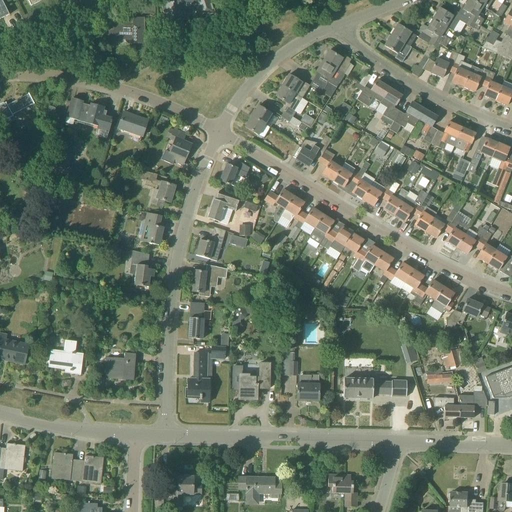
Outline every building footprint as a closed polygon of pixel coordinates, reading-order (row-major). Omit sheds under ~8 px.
[(197,4),(199,8),(202,17),(214,13),(209,0),(163,0),(171,24),(185,20),(182,9),(197,4)] [(482,8),(469,0),(467,0),(463,7),(462,7),(458,14),(455,12),(476,25),(479,27),(483,20),(477,16),(482,8)] [(487,10),(493,1),(492,0),(469,0),(482,8),(487,10)] [(145,14),(155,14),(154,1),(144,1),(145,14)] [(495,15),(500,18),(506,7),(502,5),(501,5),(495,15)] [(452,17),(439,9),(433,19),(453,31),(459,20),(473,29),(476,25),(455,12),(452,17)] [(484,49),(486,50),(495,53),(511,60),(511,38),(511,39),(511,38),(511,11),(504,22),(510,26),(501,43),(496,41),(499,35),(492,31),(482,48),(484,49)] [(145,44),(144,19),(133,19),(133,22),(130,22),(128,23),(128,25),(113,24),(113,30),(102,30),(102,40),(113,41),(113,39),(133,40),(134,44),(145,44)] [(453,31),(433,19),(428,28),(423,25),(419,32),(431,39),(428,44),(437,50),(440,45),(445,48),(450,40),(446,38),(446,37),(442,35),(446,28),(453,32),(453,31)] [(411,48),(410,47),(416,37),(397,25),(390,36),(411,48)] [(402,63),(411,48),(390,36),(384,46),(397,55),(395,59),(402,63)] [(342,59),(329,51),(322,62),(344,75),(351,65),(349,64),(351,60),(344,56),(342,59)] [(450,73),(457,55),(455,53),(451,52),(446,64),(436,59),(430,74),(442,79),(446,71),(450,73)] [(463,88),(472,66),(463,62),(465,57),(460,55),(457,55),(450,73),(455,75),(451,83),(463,88)] [(422,70),(429,59),(424,56),(417,67),(422,70)] [(330,98),(344,75),(322,62),(316,72),(329,81),(321,93),(330,98)] [(482,71),(472,66),(463,88),(474,93),(478,85),(482,87),(489,71),(483,69),(482,71)] [(495,102),(501,87),(491,83),(495,74),(489,71),(482,87),(487,89),(483,97),(495,102)] [(359,85),(364,88),(364,87),(371,77),(366,74),(359,85)] [(302,84),(288,76),(282,86),(302,99),(309,86),(303,82),(302,84)] [(370,91),(364,87),(356,100),(368,107),(374,99),(380,103),(389,88),(377,81),(370,91)] [(356,100),(364,88),(359,85),(356,83),(354,87),(359,90),(353,98),(356,100)] [(288,105),(283,113),(292,118),(296,113),(294,111),(302,99),(282,86),(275,97),(288,105)] [(511,99),(511,91),(511,92),(501,87),(495,102),(506,107),(510,98),(511,99)] [(382,116),(383,116),(393,122),(399,112),(394,108),(402,96),(389,88),(380,103),(381,103),(380,104),(387,109),(382,116)] [(13,116),(33,105),(33,104),(28,94),(28,95),(7,106),(6,103),(0,106),(0,122),(1,124),(13,117),(13,116)] [(107,139),(109,130),(112,121),(111,121),(111,119),(104,117),(106,114),(102,113),(104,108),(91,104),(90,108),(82,106),(83,102),(71,99),(71,102),(67,101),(62,117),(66,118),(64,124),(72,126),(74,120),(98,127),(95,136),(107,139)] [(345,116),(350,106),(343,103),(338,112),(345,116)] [(414,128),(424,110),(412,103),(405,115),(399,112),(393,122),(390,126),(391,127),(389,130),(396,134),(401,126),(404,128),(406,124),(414,128)] [(265,125),(271,115),(258,106),(251,117),(265,125)] [(325,107),(322,112),(328,115),(331,110),(325,107)] [(431,128),(437,117),(424,110),(414,128),(419,120),(426,124),(422,132),(426,135),(423,140),(430,144),(437,131),(431,128)] [(140,142),(142,137),(147,121),(123,113),(118,129),(134,134),(132,139),(140,142)] [(283,113),(281,117),(289,123),(292,118),(283,113)] [(321,113),(317,119),(324,123),(328,117),(321,113)] [(347,114),(344,121),(352,126),(356,120),(347,114)] [(303,115),(299,120),(305,123),(308,119),(303,115)] [(258,136),(265,125),(251,117),(245,128),(258,136)] [(453,147),(462,128),(448,122),(443,134),(437,131),(430,144),(438,148),(441,142),(453,147)] [(304,132),(306,127),(301,123),(298,128),(304,132)] [(466,153),(475,134),(462,128),(453,147),(461,151),(466,153)] [(185,135),(174,130),(173,132),(169,130),(166,136),(170,138),(170,140),(174,142),(169,155),(167,155),(164,161),(172,164),(174,161),(183,165),(185,159),(187,159),(190,153),(188,152),(191,146),(183,142),(185,135)] [(325,150),(331,140),(325,136),(319,144),(305,140),(300,148),(302,149),(296,159),(308,167),(318,151),(323,154),(325,150)] [(372,138),(368,144),(373,147),(377,141),(372,138)] [(478,145),(470,163),(475,165),(477,161),(479,161),(482,155),(492,159),(498,144),(497,144),(498,142),(493,140),(492,141),(486,139),(483,147),(478,145)] [(381,141),(373,153),(383,159),(390,147),(381,141)] [(293,157),(299,147),(294,143),(287,154),(293,157)] [(499,188),(511,159),(506,157),(509,149),(498,144),(492,159),(501,163),(491,184),(499,188)] [(332,182),(341,168),(330,162),(334,155),(325,150),(323,154),(318,162),(326,168),(322,175),(332,182)] [(414,152),(412,157),(421,162),(424,156),(415,151),(414,152)] [(399,155),(394,164),(399,167),(404,159),(399,155)] [(467,171),(470,163),(460,159),(454,174),(463,178),(466,171),(467,171)] [(511,159),(499,188),(493,202),(498,204),(511,175),(510,174),(511,170),(511,167),(511,159)] [(244,179),(249,169),(237,161),(235,168),(226,165),(219,182),(230,186),(235,175),(239,177),(244,179)] [(412,162),(406,170),(414,175),(419,167),(412,162)] [(353,172),(351,175),(341,169),(341,168),(332,182),(343,189),(348,181),(352,184),(357,175),(353,172)] [(362,201),(370,187),(374,180),(364,174),(366,170),(362,168),(357,175),(352,184),(356,186),(351,194),(362,201)] [(175,186),(156,181),(157,175),(147,173),(142,171),(139,179),(152,183),(151,185),(153,185),(159,187),(158,191),(155,190),(150,204),(162,208),(164,201),(170,203),(175,186)] [(264,174),(258,179),(262,183),(268,179),(264,174)] [(454,174),(452,179),(460,183),(462,178),(454,174)] [(387,185),(381,193),(373,188),(370,187),(362,201),(373,207),(379,197),(383,200),(389,191),(391,187),(387,185)] [(281,216),(293,197),(283,190),(278,197),(269,192),(264,201),(273,206),(274,204),(279,207),(275,211),(274,213),(274,222),(276,223),(281,216)] [(402,203),(406,197),(408,193),(402,190),(396,199),(391,196),(393,194),(389,191),(383,200),(387,202),(383,210),(394,217),(402,203)] [(420,207),(427,195),(421,191),(414,202),(406,197),(402,203),(394,217),(404,223),(410,213),(415,216),(420,207)] [(235,211),(239,200),(218,193),(215,200),(214,200),(207,219),(228,226),(233,210),(235,211)] [(414,226),(425,233),(436,215),(436,214),(428,208),(434,199),(427,195),(420,207),(415,216),(419,218),(414,226)] [(298,222),(303,213),(299,211),(304,203),(293,197),(281,216),(290,222),(292,219),(298,222)] [(246,201),(243,208),(255,213),(258,206),(246,201)] [(294,227),(287,238),(293,242),(300,231),(299,230),(300,229),(304,222),(314,229),(323,215),(313,209),(308,216),(303,213),(298,222),(295,227),(294,227)] [(446,222),(443,220),(436,215),(425,233),(435,239),(441,229),(446,232),(457,215),(456,215),(457,214),(453,211),(452,211),(446,222)] [(161,246),(162,239),(160,239),(163,228),(158,227),(161,217),(147,214),(141,241),(159,246),(161,246)] [(319,245),(323,247),(333,232),(329,229),(334,222),(323,215),(314,229),(310,236),(308,238),(309,239),(307,243),(316,249),(319,245)] [(445,242),(456,249),(464,235),(468,229),(469,228),(460,223),(463,219),(457,215),(446,232),(450,235),(445,242)] [(344,248),(353,234),(342,227),(338,235),(333,232),(323,247),(328,250),(330,247),(341,254),(342,252),(344,248)] [(220,249),(224,238),(226,231),(214,228),(210,242),(201,240),(196,256),(216,262),(219,254),(220,249)] [(481,228),(473,241),(464,235),(456,249),(467,255),(473,245),(477,248),(487,232),(481,228)] [(256,233),(251,240),(260,245),(265,237),(256,232),(256,233)] [(485,245),(492,235),(488,232),(487,232),(477,248),(481,251),(477,258),(487,265),(496,251),(485,245)] [(231,234),(228,243),(244,248),(247,239),(231,234)] [(357,260),(363,251),(359,248),(363,241),(353,234),(344,248),(342,252),(352,258),(353,257),(357,260)] [(277,256),(282,248),(288,238),(281,235),(271,253),(277,256)] [(118,242),(116,248),(123,250),(125,250),(127,244),(118,242)] [(499,244),(496,249),(506,256),(509,251),(499,244)] [(374,266),(382,253),(372,246),(367,254),(363,251),(357,260),(352,268),(358,272),(361,268),(369,273),(374,266)] [(511,257),(508,255),(506,258),(496,251),(487,265),(498,271),(498,272),(503,274),(511,279),(511,275),(511,257)] [(149,255),(132,253),(132,257),(131,265),(137,266),(134,286),(149,288),(150,277),(154,278),(154,270),(147,269),(149,255)] [(383,284),(387,279),(393,270),(388,267),(393,259),(382,253),(374,266),(384,273),(379,282),(383,284)] [(339,273),(344,264),(339,261),(333,269),(339,273)] [(404,284),(413,270),(402,263),(397,272),(393,270),(387,279),(391,281),(394,277),(404,284)] [(225,279),(227,270),(206,266),(206,272),(194,271),(191,292),(200,293),(199,296),(205,297),(206,287),(216,288),(217,278),(225,279)] [(296,267),(291,276),(301,281),(306,272),(296,267)] [(415,298),(423,287),(419,284),(423,277),(413,270),(404,284),(401,289),(410,294),(410,295),(415,298)] [(45,271),(43,280),(51,283),(53,273),(45,271)] [(325,292),(333,280),(337,274),(333,271),(321,289),(320,288),(317,293),(330,301),(333,298),(325,292)] [(309,273),(303,280),(310,286),(316,278),(309,273)] [(435,301),(443,287),(433,281),(427,289),(423,287),(415,298),(413,302),(420,306),(426,296),(435,301)] [(448,313),(453,304),(449,302),(454,294),(443,287),(435,301),(431,307),(442,314),(444,310),(448,313)] [(467,300),(462,312),(467,313),(477,318),(478,314),(486,318),(489,309),(482,306),(467,300)] [(365,301),(362,306),(367,309),(370,304),(365,301)] [(383,301),(379,308),(385,312),(390,305),(383,301)] [(202,340),(203,320),(204,310),(204,304),(191,304),(189,339),(202,340)] [(457,323),(461,314),(454,311),(447,322),(448,322),(457,324),(457,323)] [(511,337),(511,315),(506,314),(499,334),(509,337),(510,337),(511,337)] [(28,345),(5,340),(0,339),(0,357),(8,359),(8,361),(24,365),(28,345)] [(75,353),(76,342),(66,341),(64,352),(50,350),(48,368),(70,370),(70,371),(72,372),(71,375),(80,376),(83,354),(75,353)] [(401,345),(406,364),(416,361),(411,342),(401,345)] [(210,360),(225,360),(225,347),(220,347),(211,347),(210,360)] [(297,377),(297,362),(294,362),(295,348),(283,348),(282,376),(297,377)] [(460,356),(458,349),(441,354),(446,369),(464,364),(462,355),(460,356)] [(133,381),(135,355),(124,354),(124,360),(106,359),(105,379),(133,381)] [(194,380),(206,380),(207,354),(194,354),(194,380)] [(269,389),(269,376),(269,364),(259,363),(258,378),(248,378),(248,375),(239,375),(239,400),(256,400),(257,389),(269,389)] [(511,367),(491,376),(494,386),(498,384),(503,396),(511,392),(511,367)] [(451,374),(441,375),(442,383),(451,382),(451,374)] [(318,385),(318,376),(298,375),(298,384),(297,384),(297,401),(319,402),(319,385),(318,385)] [(391,382),(373,382),(373,380),(343,379),(343,398),(372,399),(372,395),(391,396),(391,397),(406,397),(407,382),(391,381),(391,382)] [(209,403),(209,380),(206,380),(194,380),(188,380),(187,397),(200,397),(200,400),(201,400),(201,403),(209,403)] [(459,418),(459,406),(454,406),(454,399),(434,398),(434,407),(444,408),(444,418),(459,418)] [(473,419),(474,400),(469,400),(468,407),(459,406),(459,418),(473,419)] [(22,472),(25,446),(6,444),(6,449),(0,448),(0,480),(2,480),(3,475),(3,470),(22,472)] [(75,482),(78,461),(72,460),(73,455),(54,453),(51,480),(75,482)] [(101,484),(103,458),(84,456),(84,461),(78,461),(75,482),(101,484)] [(356,508),(357,493),(353,493),(353,482),(350,482),(350,479),(345,479),(345,476),(328,475),(328,488),(332,488),(332,494),(344,494),(344,507),(356,508)] [(173,489),(173,490),(168,490),(167,504),(172,504),(172,505),(182,505),(182,495),(200,495),(201,484),(193,484),(193,478),(177,477),(177,489),(173,489)] [(239,478),(238,490),(246,490),(246,502),(258,502),(258,494),(270,494),(277,494),(280,494),(281,485),(274,485),(274,479),(239,478)] [(511,484),(509,484),(509,485),(502,485),(501,493),(500,493),(499,500),(491,499),(490,509),(498,510),(499,511),(500,511),(503,511),(504,511),(505,511),(506,502),(511,502),(511,484)] [(168,490),(168,488),(157,488),(157,505),(167,505),(167,504),(168,490)] [(461,511),(483,511),(484,504),(476,503),(476,500),(468,500),(468,493),(451,493),(451,494),(448,494),(448,499),(451,499),(451,508),(462,508),(461,511)]
